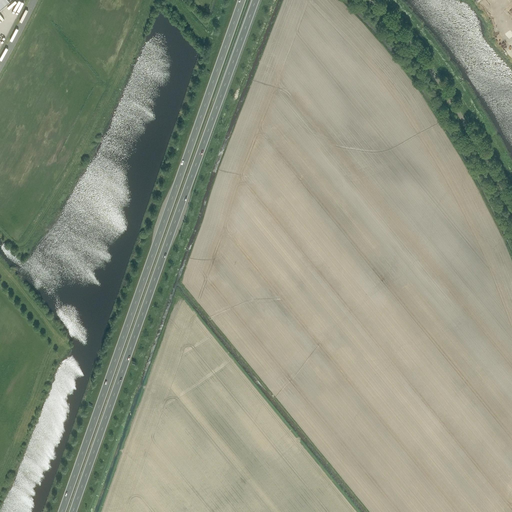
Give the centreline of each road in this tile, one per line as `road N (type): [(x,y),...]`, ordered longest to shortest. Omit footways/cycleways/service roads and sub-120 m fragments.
road 1 (trunk): [(73,511),(256,0)]
road 2 (trunk): [(242,0),(62,511)]
road 3 (unclassified): [(511,207),(425,62),(370,0)]
